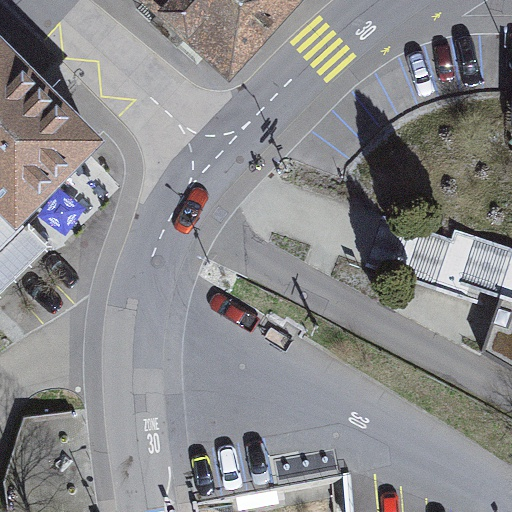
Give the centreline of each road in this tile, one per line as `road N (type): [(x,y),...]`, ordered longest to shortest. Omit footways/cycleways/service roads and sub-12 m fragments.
road 1 (primary): [(347,0),(388,511)]
road 2 (primary): [(468,511),(428,0)]
road 3 (residential): [(136,343),(228,360),(303,387),(511,503)]
road 4 (unclassified): [(42,0),(216,158)]
road 5 (tertiary): [(216,158),(388,0)]
road 6 (tertiary): [(216,158),(156,247),(136,343)]
road 7 (tertiary): [(136,343),(149,511)]
